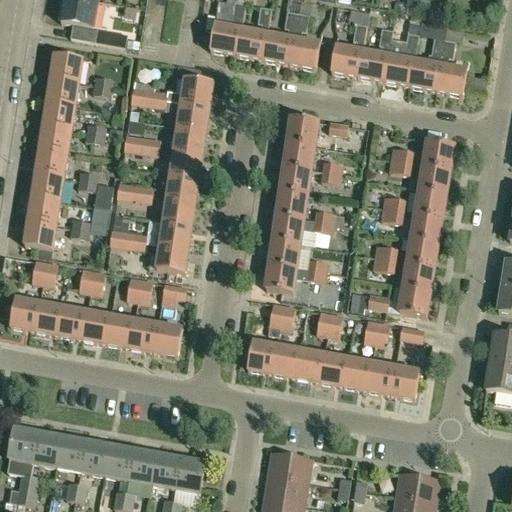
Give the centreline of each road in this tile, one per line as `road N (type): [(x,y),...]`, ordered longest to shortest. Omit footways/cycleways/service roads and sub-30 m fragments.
road 1 (residential): [(207,396),(249,107),(259,95),(494,138)]
road 2 (residential): [(453,440),(494,138)]
road 3 (residential): [(207,396),(0,360)]
road 4 (residential): [(453,440),(254,405)]
